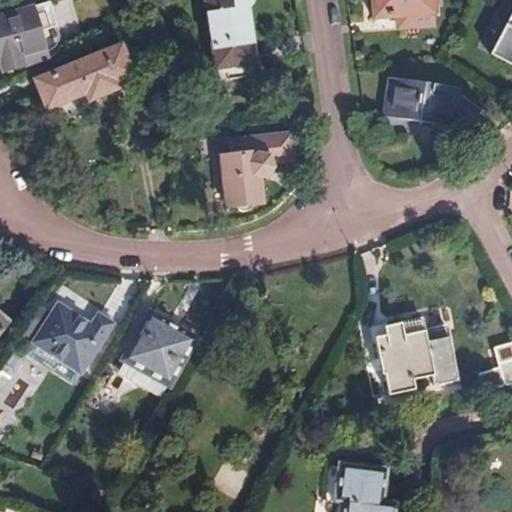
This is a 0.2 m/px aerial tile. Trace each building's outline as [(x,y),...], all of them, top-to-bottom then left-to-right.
[(241,0),(200,0),(213,90),(254,84),(241,0)] [(406,0),(365,0),(367,19),(407,16),(406,0)] [(29,8),(0,16),(0,70),(43,58),(29,8)] [(485,56),(511,70),(511,8),(485,56)] [(118,46),(37,81),(47,104),(85,89),(87,94),(131,76),(118,46)] [(381,82),(376,124),(446,133),(452,91),(381,82)] [(224,155),(213,157),(220,208),(228,206),(236,212),(241,212),(243,211),(246,204),(256,203),(253,178),(259,182),(270,166),(264,162),(288,159),(284,132),(222,140),(224,155)] [(55,308),(30,346),(78,377),(110,328),(96,318),(88,330),(55,308)] [(144,321),(118,364),(164,390),(189,347),(144,321)] [(402,329),(386,331),(389,339),(377,342),(385,381),(389,400),(416,393),(415,382),(436,377),(427,335),(405,339),(402,329)] [(511,360),(488,368),(494,389),(511,383),(511,360)] [(400,511),(401,506),(384,504),(387,471),(339,465),(335,506),(346,508),(345,511),(400,511)] [(88,492),(85,503),(100,507),(103,496),(88,492)]
